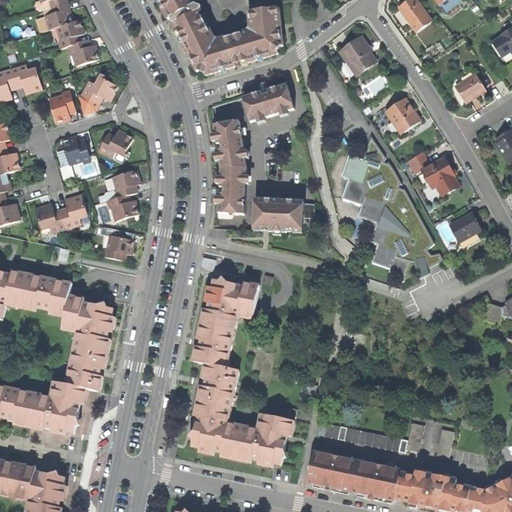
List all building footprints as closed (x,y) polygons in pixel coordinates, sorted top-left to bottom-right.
[(39,12),(52,8),(67,4),(66,0),(41,0),(42,2),(37,3),(35,6),(37,11),(39,12)] [(280,9),(280,8),(249,12),(251,28),(248,31),(218,41),(214,39),(201,14),(202,10),(196,6),(193,0),(157,0),(158,0),(157,2),(158,4),(160,5),(161,6),(160,8),(162,11),(163,11),(168,20),(170,19),(172,21),(173,24),(172,24),(177,33),(176,35),(177,37),(180,38),(179,41),(180,43),(183,44),(189,56),(197,73),(204,70),(206,76),(221,72),(223,73),(226,72),(227,70),(236,67),(239,68),(241,68),(242,65),(245,66),(247,66),(248,63),(258,61),(260,62),(262,62),(264,59),(279,54),(277,48),(284,47),(282,27),(281,15),(282,12),(282,11),(280,9)] [(432,21),(416,0),(409,0),(406,3),(398,8),(417,33),(432,21)] [(51,31),(58,29),(73,24),(71,14),(67,4),(52,8),(54,15),(47,18),(51,31)] [(41,33),(49,31),(46,17),(38,19),(41,33)] [(64,49),(68,48),(70,47),(79,44),(78,38),(85,36),(83,28),(81,22),(73,24),(58,29),(62,42),(64,49)] [(511,52),(511,51),(511,30),(501,37),(502,38),(497,41),(506,55),(511,52)] [(359,76),(376,64),(369,55),(367,52),(365,49),(367,48),(361,39),(339,55),(344,63),(348,60),(359,76)] [(502,57),(506,55),(497,41),(493,44),(502,57)] [(77,68),(100,61),(97,52),(95,46),(87,49),(85,42),(79,44),(70,47),(73,54),(77,68)] [(356,78),(359,76),(348,60),(344,63),(356,78)] [(27,67),(12,72),(17,86),(23,84),(25,88),(27,95),(43,90),(37,71),(28,73),(27,67)] [(0,103),(13,99),(11,92),(10,88),(17,86),(12,72),(0,75),(0,103)] [(476,76),(458,87),(468,103),(477,97),(486,91),(476,76)] [(103,99),(110,102),(119,88),(106,81),(100,78),(95,86),(90,83),(83,96),(79,98),(84,116),(96,112),(100,105),(97,104),(100,97),(103,99)] [(260,84),(263,92),(267,91),(270,90),(267,81),(260,84)] [(296,109),(288,84),(270,90),(267,91),(263,92),(244,98),(252,123),(296,109)] [(70,115),(69,112),(76,110),(71,95),(63,97),(50,101),(57,124),(71,120),(70,115)] [(404,134),(421,122),(413,111),(405,99),(385,113),(392,123),(395,121),(404,134)] [(247,166),(239,121),(215,125),(216,134),(212,134),(213,142),(217,141),(218,144),(214,145),(214,148),(215,152),(219,151),(219,154),(215,155),(216,162),(220,161),(221,167),(221,177),(216,177),(216,185),(221,185),(220,188),(216,188),(216,192),(216,195),(220,195),(220,198),(216,197),(215,206),(219,206),(219,214),(244,215),(247,166)] [(401,136),(404,134),(395,121),(392,123),(401,136)] [(0,151),(3,151),(1,144),(4,143),(12,141),(7,124),(0,126),(0,151)] [(510,163),(511,161),(511,131),(506,136),(497,141),(499,145),(496,146),(503,157),(506,155),(510,163)] [(116,154),(124,158),(128,152),(134,140),(119,132),(116,138),(114,142),(107,138),(100,152),(114,159),(116,154)] [(364,161),(350,157),(344,177),(350,179),(344,199),(364,205),(359,217),(378,223),(372,242),(379,245),(373,263),(392,269),(390,273),(404,277),(404,279),(403,280),(403,283),(419,275),(420,281),(420,280),(420,278),(429,275),(428,270),(428,265),(437,263),(438,265),(444,261),(440,255),(431,257),(427,251),(435,245),(411,202),(409,203),(408,201),(410,199),(405,191),(399,189),(400,185),(402,185),(395,172),(389,164),(388,165),(384,164),(386,159),(371,138),(364,161)] [(86,144),(79,147),(78,143),(77,139),(63,143),(65,151),(70,166),(83,162),(91,160),(86,144)] [(0,171),(1,177),(7,175),(22,171),(17,154),(8,157),(5,158),(3,151),(0,151),(0,171)] [(70,166),(65,151),(58,154),(62,168),(70,166)] [(423,172),(427,169),(430,168),(422,153),(408,161),(417,176),(423,172)] [(430,168),(427,169),(437,186),(443,197),(459,187),(453,177),(455,176),(451,170),(445,159),(430,168)] [(433,189),(437,186),(427,169),(423,172),(433,189)] [(114,179),(118,192),(120,199),(125,198),(136,195),(134,188),(141,186),(141,183),(139,179),(137,172),(114,179)] [(0,202),(3,201),(1,195),(4,194),(12,192),(7,175),(1,177),(0,177),(0,202)] [(106,196),(109,203),(111,202),(120,199),(118,192),(106,196)] [(70,213),(62,215),(67,229),(82,225),(80,219),(89,216),(83,197),(66,202),(69,210),(70,213)] [(116,222),(140,216),(138,210),(136,202),(127,205),(125,198),(120,199),(111,202),(113,210),(116,222)] [(303,230),(304,219),(305,205),(305,202),(256,199),(254,228),(263,228),(267,229),(270,229),(269,232),(274,233),(282,233),(288,233),(288,230),(294,230),(303,230)] [(0,224),(1,227),(21,221),(16,205),(8,207),(5,208),(3,201),(0,202),(0,224)] [(305,205),(304,219),(314,219),(315,205),(305,205)] [(50,228),(52,234),(67,229),(62,215),(56,217),(55,214),(52,206),(36,211),(42,231),(50,228)] [(459,242),(481,230),(477,221),(473,213),(450,225),(459,242)] [(134,236),(102,229),(100,237),(110,239),(107,251),(106,259),(121,263),(123,255),(127,256),(131,257),(133,249),(134,243),(132,243),(134,236)] [(64,263),(66,251),(61,250),(58,262),(64,263)] [(7,306),(12,275),(9,275),(0,272),(0,320),(3,321),(7,306)] [(12,275),(7,306),(36,312),(37,308),(51,311),(50,315),(65,318),(70,297),(73,284),(54,280),(13,272),(12,275)] [(262,283),(272,286),(273,277),(264,275),(262,283)] [(252,320),(260,286),(244,282),(243,286),(214,279),(212,287),(208,286),(205,302),(209,302),(208,305),(207,309),(204,308),(197,339),(201,339),(200,343),(199,346),(196,346),(192,361),(205,364),(201,379),(205,380),(205,383),(204,387),(200,386),(194,416),(197,417),(195,427),(191,447),(199,449),(198,453),(213,456),(214,452),(221,454),(220,457),(251,464),(252,460),(258,462),(258,465),(272,469),(273,465),(281,467),(286,446),(288,437),(292,438),(295,423),(260,415),(257,429),(228,423),(239,371),(227,368),(238,317),(252,320)] [(77,333),(108,340),(109,333),(112,333),(116,319),(112,318),(114,310),(88,304),(85,304),(85,300),(70,297),(65,318),(63,330),(77,333)] [(511,340),(510,342),(511,346),(511,300),(508,303),(506,304),(507,308),(504,309),(504,311),(502,311),(502,309),(488,305),(484,320),(500,326),(502,319),(511,322),(511,340)] [(66,385),(85,389),(88,390),(100,393),(104,377),(100,376),(100,374),(101,369),(105,370),(111,340),(108,340),(77,333),(66,385)] [(51,397),(45,428),(49,429),(52,429),(67,432),(75,434),(81,404),(85,389),(66,385),(54,382),(51,397)] [(30,425),(45,428),(51,397),(0,386),(0,422),(1,419),(12,421),(15,422),(14,425),(29,428),(30,425)] [(288,418),(296,419),(297,410),(289,409),(288,418)] [(408,441),(327,424),(325,437),(405,454),(408,441)] [(426,427),(413,424),(406,452),(419,455),(426,427)] [(455,432),(442,430),(437,457),(449,460),(455,432)] [(402,471),(313,453),(307,483),(316,485),(315,489),(350,496),(351,492),(359,494),(359,498),(395,505),(396,500),(402,473),(402,471)] [(0,495),(29,502),(36,472),(36,470),(36,468),(3,461),(0,460),(0,492),(0,493),(0,495)] [(58,511),(59,509),(60,505),(61,501),(64,487),(66,478),(36,472),(29,502),(27,511),(58,511)] [(511,511),(511,477),(503,483),(502,481),(497,483),(499,485),(493,488),(492,486),(487,488),(488,490),(487,491),(457,485),(458,480),(418,472),(417,476),(406,474),(402,473),(396,500),(400,501),(411,503),(410,508),(419,510),(420,507),(431,509),(442,511),(450,511),(451,511),(453,511),(511,511)]
